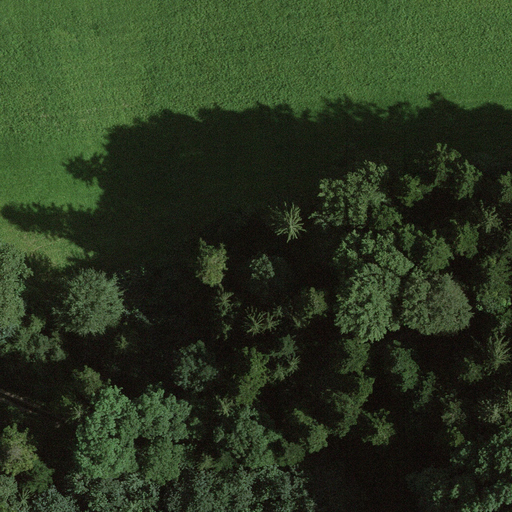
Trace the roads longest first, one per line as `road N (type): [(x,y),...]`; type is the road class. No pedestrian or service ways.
road 1 (track): [(511,293),(179,445),(146,450),(116,443),(0,392)]
road 2 (track): [(49,296),(107,383),(138,406),(221,426)]
